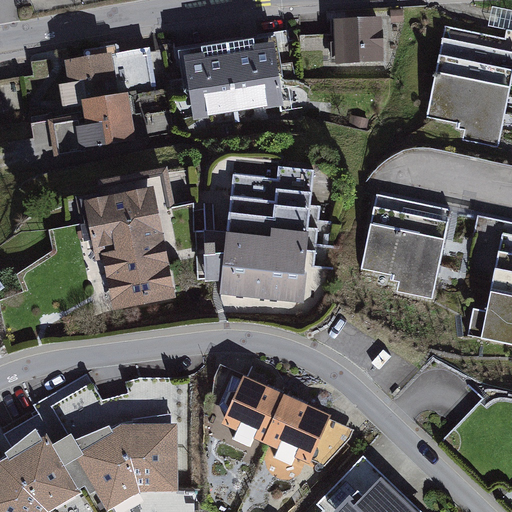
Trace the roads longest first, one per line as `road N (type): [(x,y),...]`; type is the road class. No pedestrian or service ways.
road 1 (residential): [(0,378),(44,364),(221,341),(277,346),(330,369),(484,511)]
road 2 (tertiary): [(250,0),(0,39)]
